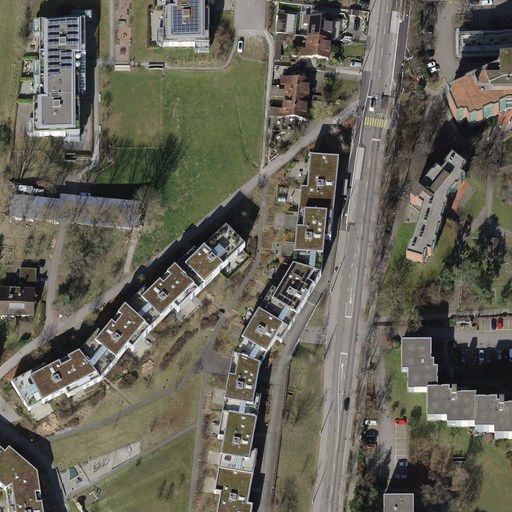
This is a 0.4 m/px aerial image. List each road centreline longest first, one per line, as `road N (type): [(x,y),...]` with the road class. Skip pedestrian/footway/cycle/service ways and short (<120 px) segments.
road 1 (residential): [(0,376),(316,135),(358,106),(376,105)]
road 2 (secondary): [(330,511),(376,105)]
road 3 (track): [(53,334),(48,320),(68,199)]
